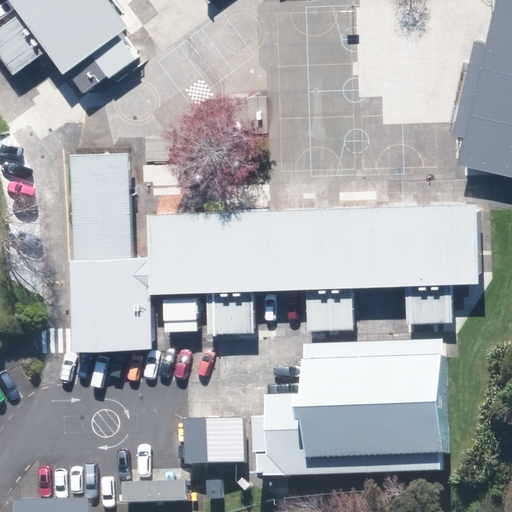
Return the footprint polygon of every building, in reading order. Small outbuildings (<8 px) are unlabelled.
[(137,25),(119,0),(17,0),(24,8),(0,24),(0,55),(19,82),(56,56),(90,103),(150,61),(130,33),(137,25)] [(511,0),(494,0),(485,41),(473,38),(451,136),(462,139),(457,164),(511,176),(511,0)] [(176,137),(148,136),(147,162),(174,163),(176,137)] [(146,150),(69,154),(80,351),(157,346),(146,150)] [(158,207),(161,290),(215,288),(216,333),(262,332),(261,286),(316,284),(317,328),(361,326),(359,284),(410,283),(411,323),(462,322),(460,279),(489,278),(487,196),(158,207)] [(271,392),(273,475),(454,470),(450,339),(311,343),(312,391),(271,392)] [(252,415),(193,415),(193,465),(252,465),(252,415)] [(97,511),(97,501),(16,504),(16,511),(97,511)]
